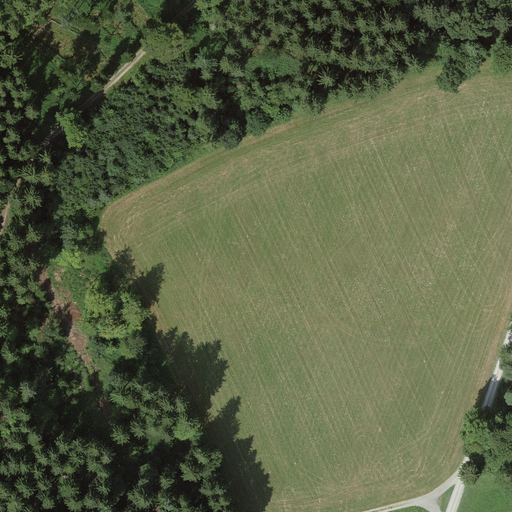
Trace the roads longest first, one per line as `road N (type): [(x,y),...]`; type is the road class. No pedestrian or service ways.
road 1 (track): [(0,228),(34,151),(199,0)]
road 2 (track): [(162,511),(0,435)]
road 3 (track): [(454,511),(511,356)]
